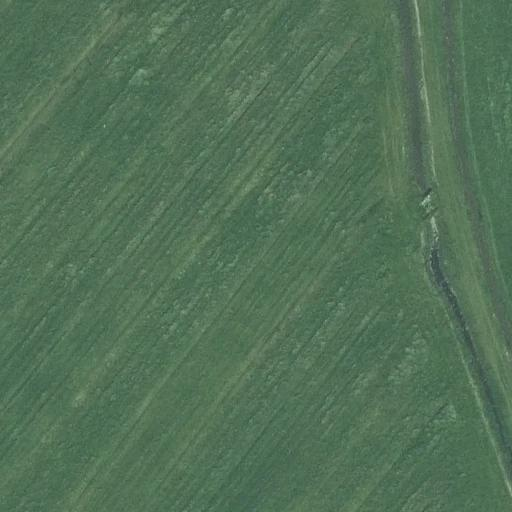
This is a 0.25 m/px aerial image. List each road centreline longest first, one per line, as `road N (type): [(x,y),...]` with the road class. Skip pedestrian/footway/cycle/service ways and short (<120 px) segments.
road 1 (track): [(447,189),(511,395)]
road 2 (track): [(447,189),(424,0)]
